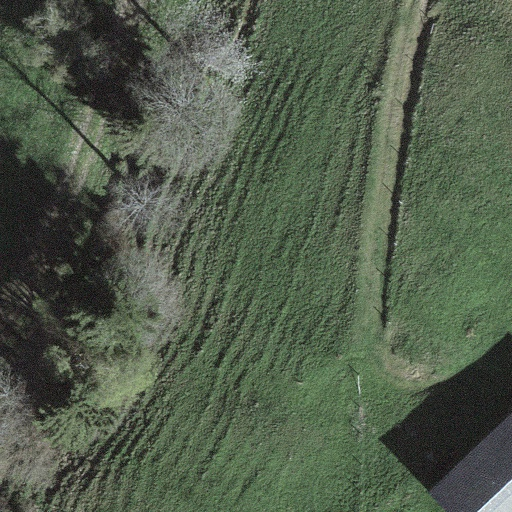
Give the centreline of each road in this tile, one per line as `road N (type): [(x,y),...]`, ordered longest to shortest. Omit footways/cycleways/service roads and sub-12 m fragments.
road 1 (track): [(511,327),(447,373),(406,382),(378,362),(371,314),(381,203),(416,0)]
road 2 (track): [(136,0),(120,116),(50,333),(0,383)]
